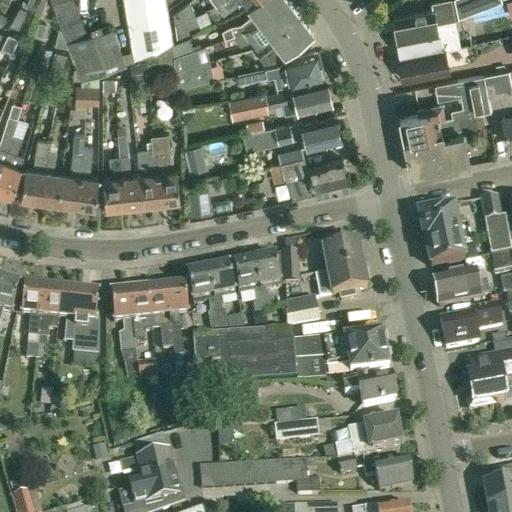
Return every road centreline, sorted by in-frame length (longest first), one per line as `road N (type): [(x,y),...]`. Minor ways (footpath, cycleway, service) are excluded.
road 1 (residential): [(388,203),(109,249),(0,233)]
road 2 (unclassified): [(443,454),(388,203)]
road 3 (unclassified): [(388,203),(362,78),(347,35),(322,0)]
road 4 (residential): [(388,203),(511,178)]
